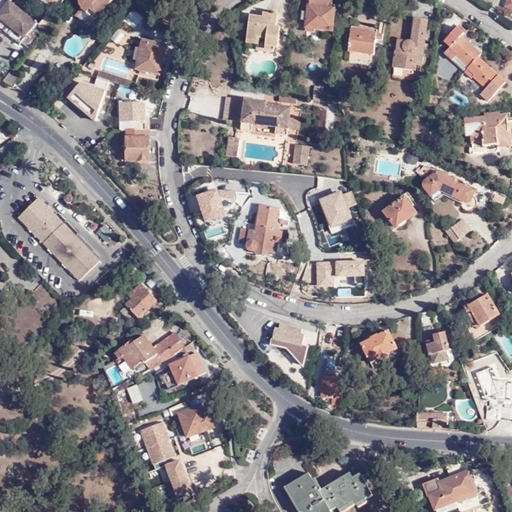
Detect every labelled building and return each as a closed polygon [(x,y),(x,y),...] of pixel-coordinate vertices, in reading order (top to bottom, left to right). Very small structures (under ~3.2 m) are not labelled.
[(20,44),(29,51),(45,32),(7,0),(0,0),(0,29),(19,46),(20,44)] [(82,11),(97,23),(114,0),(79,0),(78,2),(79,4),(79,6),(81,8),(83,9),(82,11)] [(332,3),(311,1),(311,6),(309,6),(308,13),(303,13),(302,21),(306,21),(305,30),(306,30),(306,34),(314,34),(314,31),(333,33),(335,9),(332,9),(332,3)] [(256,45),(264,46),(263,52),(279,54),(282,28),(278,28),(279,14),(264,12),(264,16),(249,15),(246,44),(256,45)] [(377,32),(351,29),(348,54),(374,57),(376,41),(383,42),(385,25),(381,24),(380,35),(377,35),(377,32)] [(412,48),(399,46),(398,52),(396,52),(393,73),(412,76),(413,71),(420,71),(428,26),(416,24),(412,48)] [(118,43),(124,34),(117,30),(112,39),(118,43)] [(446,56),(466,75),(468,72),(478,60),(481,57),(461,38),(463,36),(456,31),(445,44),(451,50),(446,56)] [(144,42),(142,50),(138,49),(135,62),(139,63),(138,70),(141,71),(141,73),(147,75),(148,72),(160,74),(166,47),(144,42)] [(504,84),(478,60),(468,72),(474,77),(472,79),(492,98),(504,84)] [(12,71),(3,82),(12,88),(21,77),(12,71)] [(98,125),(109,95),(82,83),(70,103),(98,125)] [(315,87),(314,97),(322,98),(324,88),(315,87)] [(296,103),(298,95),(282,94),(281,93),(280,102),(296,103)] [(206,111),(205,97),(194,98),(195,112),(206,111)] [(122,131),(128,131),(149,131),(149,119),(147,119),(143,119),(143,113),(142,105),(139,105),(139,100),(118,101),(118,116),(122,116),(122,131)] [(273,105),(232,100),(230,122),(242,123),(241,132),(252,133),(252,126),(304,132),(305,121),(295,119),(297,111),(273,107),(273,105)] [(457,117),(457,115),(456,113),(455,112),(453,110),(451,110),(449,109),(447,110),(445,111),(443,112),(442,114),(442,116),(442,118),(443,120),(444,122),(446,123),(448,124),(450,124),(452,124),(454,123),(455,121),(456,120),(457,117)] [(484,121),(464,122),(465,138),(471,138),(472,155),(497,154),(497,149),(508,148),(508,140),(511,139),(511,123),(511,124),(511,116),(484,118),(484,121)] [(398,121),(387,120),(386,128),(397,129),(398,121)] [(149,161),(149,131),(128,131),(129,157),(137,157),(137,161),(149,161)] [(243,161),(245,143),(232,141),(230,159),(243,161)] [(297,166),(313,168),(315,151),(299,149),(297,166)] [(425,185),(424,189),(430,198),(439,193),(465,202),(467,203),(469,203),(471,202),(472,201),(475,193),(455,184),(456,182),(449,178),(450,176),(438,170),(437,173),(425,185)] [(212,237),(226,233),(221,218),(225,217),(223,209),(237,204),(232,188),(199,198),(212,237)] [(100,261),(39,197),(18,217),(79,281),(100,261)] [(384,214),(391,222),(397,229),(417,215),(403,199),(384,214)] [(278,223),(281,210),(260,207),(255,233),(243,230),(240,244),(248,245),(248,246),(248,248),(249,249),(251,250),(253,251),(256,250),(256,253),(268,256),(269,253),(275,254),(277,243),(279,243),(282,233),(279,232),(280,227),(288,229),(289,226),(284,225),(285,225),(284,223),(283,222),(282,223),(281,224),(278,223)] [(464,218),(444,230),(452,242),(472,231),(464,218)] [(393,233),(397,229),(391,222),(387,224),(393,233)] [(102,225),(94,233),(105,244),(113,236),(102,225)] [(129,298),(132,300),(143,289),(140,286),(129,298)] [(156,303),(143,289),(132,300),(125,307),(138,320),(156,303)] [(486,295),(465,309),(477,330),(499,315),(486,295)] [(202,323),(180,336),(185,344),(185,345),(208,330),(202,323)] [(280,330),(276,329),(273,340),(304,347),(307,336),(302,335),(303,330),(281,326),(280,330)] [(433,329),(424,331),(430,357),(439,355),(440,358),(448,356),(448,354),(450,353),(445,335),(435,337),(433,329)] [(371,341),(361,346),(374,369),(400,356),(388,333),(380,337),(379,336),(370,340),(371,341)] [(125,358),(124,359),(125,360),(131,368),(132,370),(146,360),(148,363),(159,354),(146,335),(135,343),(130,346),(129,343),(120,350),(124,356),(125,358)] [(162,358),(185,344),(180,336),(179,335),(156,349),(159,354),(162,358)] [(199,379),(186,349),(170,359),(174,365),(169,367),(179,388),(199,379)] [(119,359),(124,356),(120,350),(114,354),(119,359)] [(128,371),(131,368),(125,360),(122,362),(128,371)] [(342,369),(332,368),(332,377),(323,377),(322,397),(332,398),(332,395),(341,396),(342,369)] [(139,384),(121,391),(128,407),(132,405),(133,407),(141,404),(140,402),(145,399),(139,384)] [(177,412),(187,439),(216,428),(213,422),(217,420),(210,403),(202,407),(200,403),(177,412)] [(417,412),(416,428),(449,430),(449,413),(417,412)] [(177,456),(164,422),(140,431),(153,465),(177,456)] [(194,491),(181,459),(165,465),(178,497),(194,491)] [(468,505),(470,500),(479,496),(470,473),(479,469),(464,460),(444,469),(448,477),(440,480),(439,477),(422,484),(434,511),(440,511),(457,505),(461,508),(468,505)] [(360,471),(352,476),(351,474),(320,492),(319,490),(308,473),(286,486),(302,511),(328,511),(329,511),(338,506),(339,509),(353,500),(355,504),(367,497),(375,493),(360,471)] [(319,490),(320,492),(351,474),(349,471),(319,490)] [(357,508),(369,501),(367,497),(355,504),(356,505),(357,508)] [(353,500),(339,509),(341,511),(342,511),(356,505),(355,504),(353,500)]
